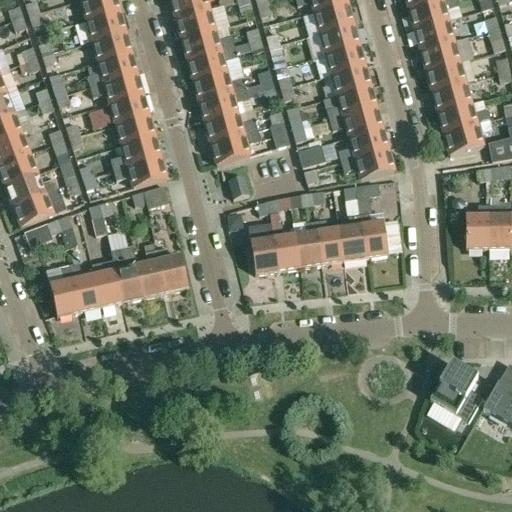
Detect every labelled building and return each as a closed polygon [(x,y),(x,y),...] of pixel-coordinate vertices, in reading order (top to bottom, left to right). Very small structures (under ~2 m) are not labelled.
[(95,0),(81,4),(86,25),(120,16),(115,0),(95,0)] [(175,0),(170,2),(176,22),(209,13),(205,0),(175,0)] [(230,0),(215,4),(216,10),(234,6),(232,0),(230,0)] [(254,0),(257,10),(269,7),(267,0),(254,0)] [(311,6),(314,17),(347,7),(345,0),(294,0),(297,10),(311,6)] [(405,0),(409,13),(454,0),(405,0)] [(462,21),(459,10),(456,0),(454,0),(409,13),(415,33),(448,24),(448,25),(462,21)] [(511,0),(495,0),(502,21),(511,17),(511,10),(511,11),(510,5),(511,4),(511,0)] [(252,13),(249,2),(238,5),(241,16),(252,13)] [(24,9),(28,19),(39,16),(36,5),(24,9)] [(77,15),(74,6),(69,8),(40,17),(39,16),(28,19),(32,30),(77,15)] [(257,10),(260,21),(272,18),(269,7),(257,10)] [(353,28),(347,7),(314,17),(301,21),(307,41),(353,28)] [(8,14),(12,25),(23,21),(19,10),(8,14)] [(176,22),(182,43),(215,34),(209,13),(176,22)] [(86,25),(92,46),(125,37),(120,16),(86,25)] [(499,33),(496,20),(484,23),(485,25),(475,27),(478,38),(488,35),(488,36),(499,33)] [(31,42),(23,21),(12,25),(19,46),(31,42)] [(415,33),(421,54),(454,45),(448,25),(448,24),(415,33)] [(359,49),(353,28),(307,41),(313,62),(317,61),(359,49)] [(34,33),(36,40),(46,37),(44,30),(34,33)] [(245,35),(249,47),(260,44),(257,32),(245,35)] [(502,43),(499,33),(488,36),(491,46),(502,43)] [(182,43),(188,64),(234,51),(231,40),(218,44),(215,34),(182,43)] [(92,46),(98,67),(131,57),(125,37),(92,46)] [(265,41),(268,52),(280,48),(277,37),(265,41)] [(260,44),(249,47),(252,58),(264,54),(260,44)] [(421,54),(426,75),(460,66),(454,45),(421,54)] [(38,50),(41,60),(52,57),(49,46),(38,50)] [(283,60),(280,48),(268,52),(272,63),(283,60)] [(364,70),(359,49),(317,61),(323,82),(332,79),(364,70)] [(188,64),(193,85),(240,72),(234,51),(188,64)] [(21,55),(25,66),(36,62),(33,52),(21,55)] [(56,68),(52,57),(41,60),(45,71),(56,68)] [(137,78),(131,57),(98,67),(101,77),(98,77),(96,72),(94,70),(88,72),(90,80),(87,81),(90,91),(137,78)] [(25,66),(28,77),(40,73),(36,62),(25,66)] [(509,74),(507,62),(495,64),(497,76),(509,74)] [(474,74),(463,77),(460,66),(426,75),(432,96),(465,87),(465,86),(476,83),(474,74)] [(332,79),(337,100),(370,91),(364,70),(332,79)] [(193,85),(199,106),(246,92),(243,81),(240,72),(193,85)] [(269,74),(258,78),(261,88),(272,85),(269,74)] [(511,85),(509,74),(497,76),(498,79),(499,87),(511,85)] [(48,81),(55,101),(66,98),(59,77),(48,81)] [(143,99),(137,78),(90,91),(93,102),(107,98),(110,108),(143,99)] [(277,83),(280,93),(297,89),(295,81),(289,82),(288,80),(277,83)] [(36,85),(39,95),(35,96),(35,97),(30,99),(33,110),(39,108),(39,107),(50,103),(47,93),(46,93),(42,83),(36,85)] [(266,110),(278,106),(272,85),(261,88),(266,110)] [(432,96),(438,117),(471,108),(465,87),(432,96)] [(298,90),(297,89),(280,93),(283,105),(295,101),(292,92),(298,90)] [(325,103),(328,114),(326,115),(329,125),(376,112),(370,91),(337,100),(325,103)] [(249,103),(246,92),(199,106),(205,126),(238,117),(235,107),(249,103)] [(0,99),(0,122),(14,117),(6,97),(0,99)] [(70,109),(66,98),(55,101),(59,112),(70,109)] [(110,108),(115,129),(149,120),(143,99),(110,108)] [(53,114),(50,103),(39,107),(39,108),(42,118),(53,114)] [(511,107),(503,109),(505,121),(511,119),(511,107)] [(438,117),(444,138),(491,124),(488,113),(474,117),(471,108),(438,117)] [(346,131),(349,141),(382,132),(376,112),(329,125),(331,135),(346,131)] [(269,120),(272,130),(283,127),(280,116),(269,120)] [(0,122),(0,145),(22,137),(14,117),(0,122)] [(205,126),(211,147),(257,134),(255,124),(241,128),(238,117),(205,126)] [(511,163),(511,119),(505,121),(509,142),(488,147),(492,167),(511,163)] [(115,129),(121,150),(154,141),(149,120),(115,129)] [(289,124),(292,135),(303,132),(310,130),(308,122),(301,124),(300,121),(289,124)] [(494,135),(491,124),(444,138),(450,160),(483,150),(480,139),(494,135)] [(276,153),(290,148),(283,127),(272,130),(269,131),(276,153)] [(65,132),(68,142),(80,139),(76,128),(65,132)] [(292,135),(295,147),(306,143),(303,132),(292,135)] [(337,144),(341,155),(337,156),(340,166),(388,153),(382,132),(349,141),(337,144)] [(48,138),(52,149),(63,144),(60,134),(48,138)] [(217,169),(250,160),(247,148),(260,144),(257,134),(211,147),(217,169)] [(0,145),(0,168),(29,157),(22,137),(0,145)] [(83,150),(80,139),(68,142),(72,154),(83,150)] [(160,161),(154,141),(121,150),(110,153),(113,164),(110,165),(113,175),(160,161)] [(70,165),(63,144),(52,149),(59,169),(70,165)] [(321,149),(297,156),(302,173),(325,166),(321,149)] [(361,184),(394,175),(388,153),(340,166),(343,176),(358,172),(361,184)] [(0,168),(0,177),(5,190),(37,178),(29,157),(0,168)] [(113,175),(115,184),(118,183),(130,180),(133,193),(166,183),(160,161),(113,175)] [(77,185),(70,165),(59,169),(66,190),(77,185)] [(79,172),(82,183),(93,180),(90,169),(79,172)] [(500,171),(489,172),(490,184),(502,183),(500,171)] [(489,172),(477,174),(479,186),(490,184),(489,172)] [(314,173),(303,176),(306,187),(317,184),(314,173)] [(5,190),(13,210),(58,192),(55,183),(41,188),(37,178),(5,190)] [(93,180),(82,183),(85,195),(87,194),(93,193),(97,191),(93,180)] [(234,204),(249,199),(244,181),(228,185),(234,204)] [(70,201),(74,199),(81,197),(77,185),(66,190),(70,201)] [(357,203),(359,219),(365,263),(388,260),(383,226),(370,228),(368,218),(371,217),(369,201),(379,200),(377,187),(355,191),(357,203)] [(164,190),(144,196),(147,207),(149,213),(169,207),(164,190)] [(355,191),(343,192),(345,205),(357,203),(355,191)] [(67,214),(58,192),(13,210),(21,231),(67,214)] [(312,197),(314,209),(324,208),(323,195),(312,197)] [(144,196),(131,199),(134,211),(146,208),(147,213),(149,213),(147,207),(144,196)] [(312,197),(300,199),(301,211),(314,209),(312,197)] [(276,216),(281,215),(278,203),(267,206),(270,218),(272,238),(278,237),(276,216)] [(110,206),(100,209),(103,220),(114,217),(110,206)] [(267,206),(256,209),(259,221),(270,218),(267,206)] [(103,220),(100,209),(88,212),(96,240),(107,237),(103,220)] [(510,209),(488,210),(488,253),(510,253),(510,209)] [(465,253),(488,253),(488,210),(477,210),(477,220),(465,220),(465,253)] [(226,218),(228,233),(238,232),(242,226),(241,216),(226,218)] [(350,231),(339,233),(343,266),(365,263),(359,219),(348,221),(350,231)] [(72,230),(68,220),(57,224),(62,234),(62,235),(61,235),(65,254),(77,250),(72,230)] [(51,239),(61,235),(62,235),(62,234),(57,224),(24,237),(30,251),(52,243),(51,239)] [(325,224),(315,226),(321,269),(343,266),(339,233),(326,234),(325,224)] [(293,229),(295,239),(299,272),(321,269),(315,226),(293,229)] [(295,239),(273,242),(278,275),(299,272),(295,239)] [(255,279),(278,275),(273,242),(250,246),(255,279)] [(144,303),(137,269),(133,249),(111,254),(114,264),(122,307),(144,303)] [(165,253),(156,255),(165,298),(188,293),(181,259),(167,262),(165,253)] [(148,267),(137,269),(144,303),(165,298),(156,255),(146,257),(148,267)] [(101,312),(122,307),(114,264),(91,269),(93,279),(94,279),(101,312)] [(79,317),(101,312),(94,279),(93,279),(81,282),(79,271),(71,273),(79,317)] [(60,275),(62,286),(49,289),(56,322),(79,317),(71,273),(60,275)] [(340,362),(338,352),(321,354),(323,365),(340,362)] [(478,382),(452,367),(430,404),(469,426),(483,402),(470,395),(478,382)] [(511,369),(509,368),(483,413),(511,429),(511,395),(511,369)]
